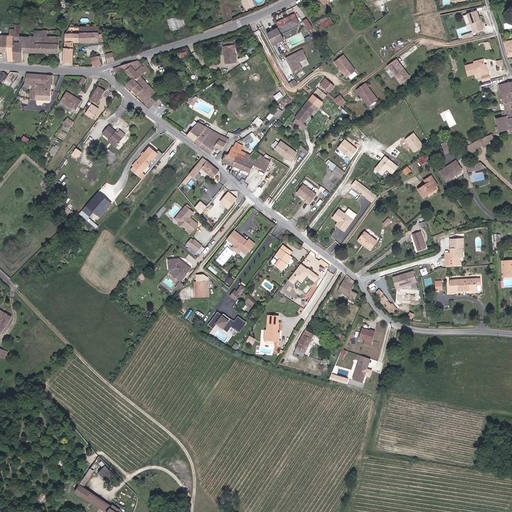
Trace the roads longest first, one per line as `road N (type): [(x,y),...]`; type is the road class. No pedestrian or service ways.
road 1 (unclassified): [(511,334),(392,322),(356,277),(101,69)]
road 2 (track): [(193,511),(195,472),(179,441),(14,287)]
road 3 (tertiary): [(101,69),(292,0)]
